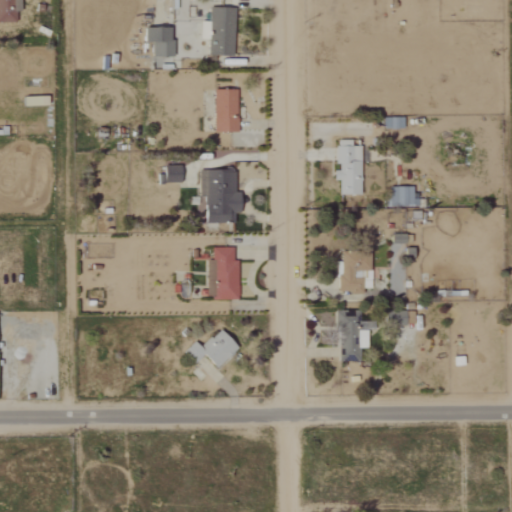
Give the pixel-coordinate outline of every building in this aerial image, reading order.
[(0,0),(0,23),(13,23),(12,13),(17,13),(17,0),(0,0)] [(232,9),(207,8),(205,56),(230,57),(232,9)] [(149,43),(149,58),(170,58),(169,28),(140,29),(141,44),(149,43)] [(233,133),(234,91),(211,90),(210,133),(233,133)] [(19,107),(43,107),(43,97),(19,97),(19,107)] [(358,195),(357,147),(348,147),(347,140),(333,141),(333,167),(331,167),(331,181),(336,181),(336,196),(358,195)] [(158,184),(178,184),(178,166),(158,166),(158,184)] [(195,171),(195,197),(201,197),(202,223),(228,222),(228,214),(236,214),(236,192),(231,192),(231,170),(195,171)] [(411,206),(410,189),(393,189),(394,207),(411,206)] [(401,244),(401,235),(387,235),(387,244),(401,244)] [(234,261),(230,261),(230,248),(209,248),(208,261),(203,261),(203,300),(234,300),(234,261)] [(368,289),(367,252),(337,253),(337,293),(360,293),(360,289),(368,289)] [(334,363),(356,363),(356,349),(363,349),(364,331),(354,331),(354,311),(334,311),(334,363)] [(411,312),(397,312),(397,311),(385,311),(385,325),(411,325),(411,312)] [(196,349),(191,343),(180,353),(191,364),(200,356),(213,370),(234,349),(216,330),(196,349)]
